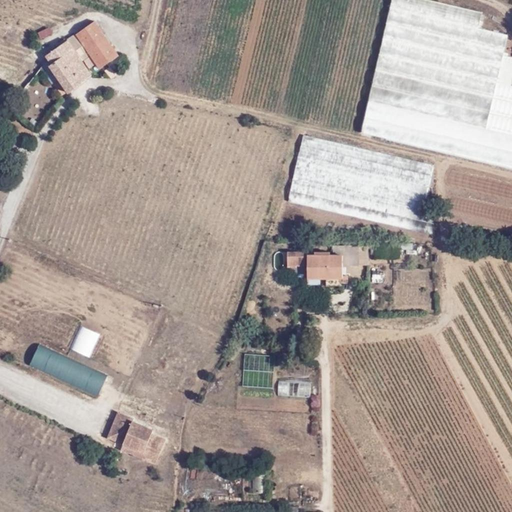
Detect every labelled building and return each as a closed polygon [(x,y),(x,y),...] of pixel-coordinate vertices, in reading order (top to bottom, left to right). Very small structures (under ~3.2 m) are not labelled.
[(478,29),(482,14),(421,0),(392,0),(362,133),(511,168),(511,86),(510,85),(511,77),(511,57),(503,56),(508,36),(478,29)] [(48,53),(47,55),(51,62),(50,63),(68,91),(92,74),(82,59),(90,53),(100,67),(120,53),(96,20),(48,53)] [(431,165),(304,136),(290,200),(416,229),(431,165)] [(511,201),(511,183),(451,169),(448,185),(511,201)] [(511,228),(511,207),(452,193),(448,213),(511,228)] [(305,251),(288,252),(288,267),(307,267),(307,281),(343,280),(342,266),(359,266),(359,245),(332,246),(333,256),(331,255),(331,252),(314,252),(315,255),(305,256),(305,251)] [(100,334),(80,326),(70,349),(90,358),(100,334)] [(108,374),(39,343),(29,365),(98,396),(108,374)] [(277,355),(244,353),(242,387),(274,389),(277,355)] [(312,383),(279,381),(278,397),(311,398),(312,383)] [(134,419),(117,413),(108,438),(123,444),(120,452),(157,465),(167,439),(152,433),(153,429),(133,421),(134,419)]
